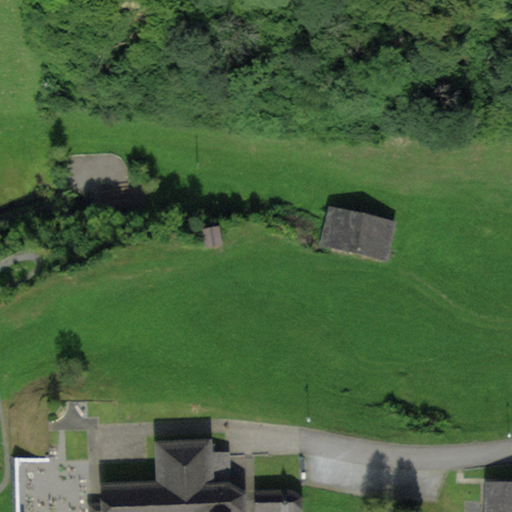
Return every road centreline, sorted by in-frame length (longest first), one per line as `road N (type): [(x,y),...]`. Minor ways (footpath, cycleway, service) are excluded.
road 1 (residential): [(511,451),(390,455),(249,433)]
road 2 (track): [(511,326),(474,319),(383,268),(314,262)]
